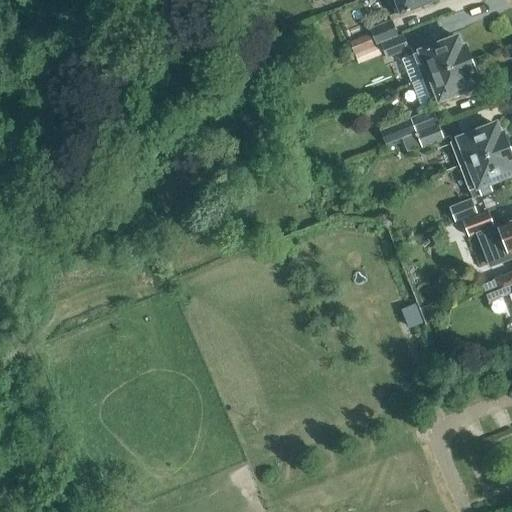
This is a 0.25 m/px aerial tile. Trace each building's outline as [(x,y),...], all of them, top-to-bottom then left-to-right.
[(393,4),(397,13),(406,10),(407,11),(410,10),(409,8),(430,0),(386,0),(388,5),(393,4)] [(397,35),(391,20),(371,28),(377,44),(397,35)] [(369,33),(349,41),(354,54),(374,46),(369,33)] [(388,57),(408,49),(403,35),(383,43),(388,57)] [(411,82),(411,83),(470,60),(465,46),(462,48),(458,37),(413,55),(413,53),(405,57),(406,59),(402,61),(403,62),(401,63),(410,83),(411,82)] [(421,108),(430,104),(477,85),(473,74),(476,73),(470,60),(411,83),(421,108)] [(417,133),(438,124),(432,110),(382,130),(388,145),(402,139),(417,133)] [(408,152),(422,146),(423,147),(443,139),(438,124),(417,133),(402,139),(408,152)] [(496,124),(452,142),(461,166),(509,147),(504,133),(500,135),(496,124)] [(511,154),(509,147),(461,166),(474,198),(493,190),(490,182),(511,173),(511,164),(511,162),(511,161),(511,154)] [(477,213),(471,199),(451,207),(457,222),(477,213)] [(488,211),(464,221),(469,236),(477,233),(490,266),(511,258),(509,251),(511,250),(511,222),(511,223),(510,221),(508,222),(509,223),(500,227),(498,223),(493,225),(488,211)] [(490,267),(495,279),(511,272),(511,264),(510,260),(490,267)] [(487,298),(488,297),(489,298),(488,304),(509,294),(511,301),(511,272),(495,279),(482,285),(487,298)] [(408,325),(423,321),(418,302),(403,306),(408,325)]
